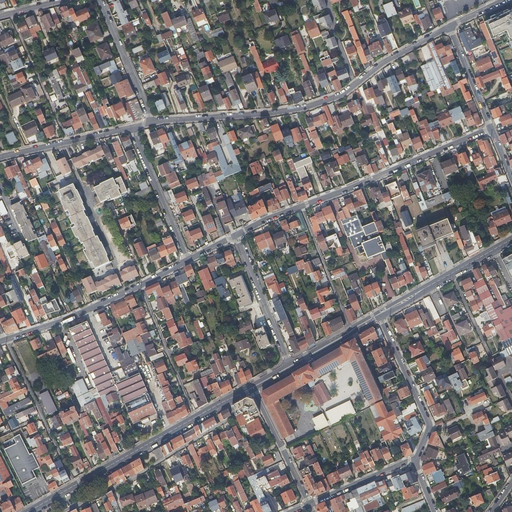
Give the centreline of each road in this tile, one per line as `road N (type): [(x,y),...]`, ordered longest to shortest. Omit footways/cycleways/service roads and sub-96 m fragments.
road 1 (residential): [(449,25),(382,61),(342,94),(308,106),(153,121)]
road 2 (residential): [(491,128),(301,205)]
road 3 (residential): [(226,400),(233,417),(77,506)]
road 4 (residential): [(4,339),(74,485)]
road 5 (residential): [(415,461),(428,424),(379,314)]
road 6 (residential): [(4,339),(140,284)]
road 7 (residential): [(132,126),(187,260)]
road 8 (residential): [(140,284),(195,417)]
road 9 (residential): [(235,235),(289,366)]
road 10 (residential): [(67,141),(10,13)]
road 11 (secondary): [(195,417),(74,485)]
road 12 (residential): [(301,205),(350,331)]
road 13 (residential): [(101,0),(153,121)]
road 14 (residential): [(252,387),(310,504)]
